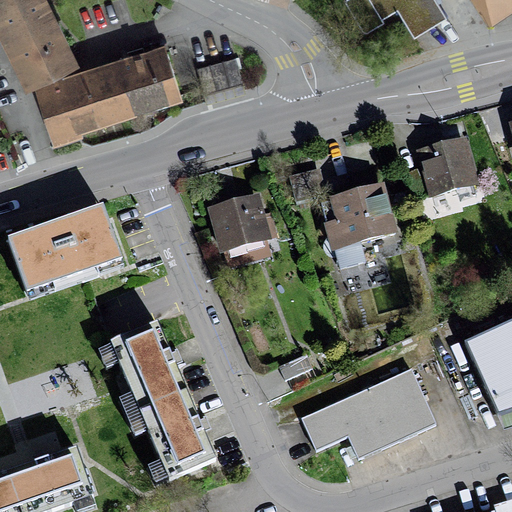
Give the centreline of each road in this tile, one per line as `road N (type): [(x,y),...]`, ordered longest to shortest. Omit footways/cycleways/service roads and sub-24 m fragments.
road 1 (residential): [(139,162),(259,456),(288,494),(315,508),(355,504),(511,455)]
road 2 (primary): [(319,115),(511,65)]
road 3 (primary): [(139,162),(319,115)]
road 4 (primary): [(0,205),(139,162)]
